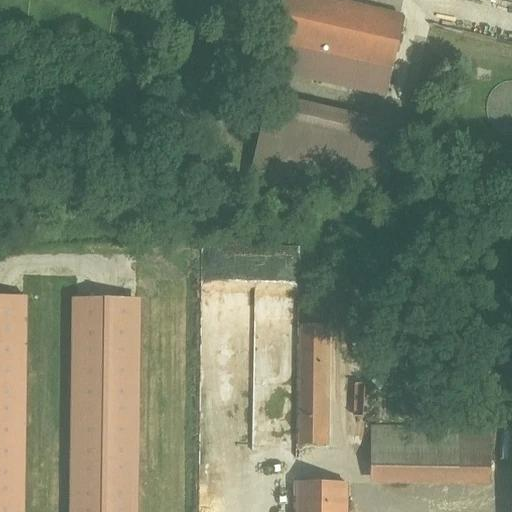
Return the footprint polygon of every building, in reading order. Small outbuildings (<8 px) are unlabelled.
[(404,18),(326,0),(284,0),(274,46),(391,73),(404,18)] [(391,73),(274,46),(268,70),(385,97),(391,73)] [(511,86),(508,87),(501,92),(497,99),(495,107),(497,115),(502,122),(509,126),(511,126),(511,86)] [(397,139),(266,109),(253,165),(311,178),(384,195),(385,192),(397,139)] [(397,139),(385,192),(397,195),(410,142),(397,139)] [(311,178),(253,165),(249,181),(307,195),(311,178)] [(137,511),(141,302),(74,301),(71,511),(137,511)] [(0,308),(0,511),(19,511),(19,308),(0,308)] [(329,326),(299,325),(298,446),(327,446),(328,384),(329,326)] [(348,326),(329,326),(328,384),(347,385),(348,326)] [(492,433),(372,429),(371,466),(491,470),(492,433)] [(346,511),(347,484),(297,483),(296,511),(346,511)]
